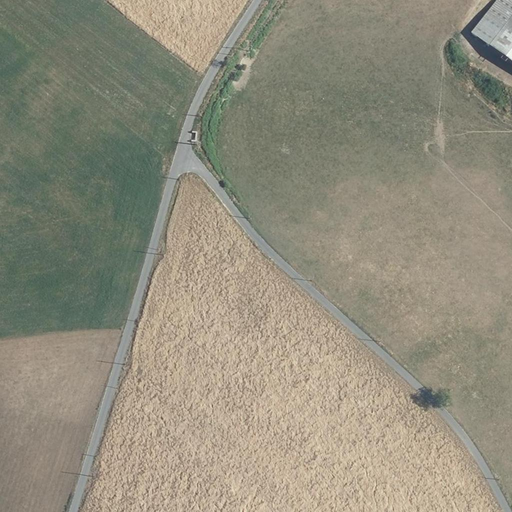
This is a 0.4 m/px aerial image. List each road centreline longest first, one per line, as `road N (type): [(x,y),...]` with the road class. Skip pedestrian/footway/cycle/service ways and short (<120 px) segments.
road 1 (unclassified): [(507,511),(441,409),(272,256),(182,147)]
road 2 (unclassified): [(73,511),(182,147)]
road 3 (unclassified): [(182,147),(210,76),(259,0)]
